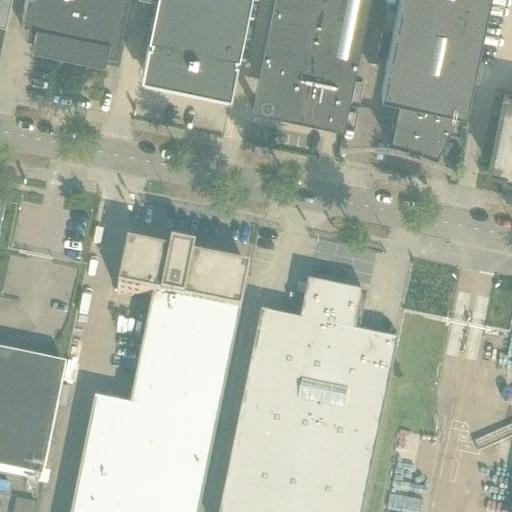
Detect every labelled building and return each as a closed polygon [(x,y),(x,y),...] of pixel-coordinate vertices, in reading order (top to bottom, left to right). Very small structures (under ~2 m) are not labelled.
[(0,0),(0,19),(4,20),(8,0),(0,0)] [(34,23),(32,35),(30,45),(118,63),(123,39),(119,39),(126,0),(24,0),(21,14),(20,21),(34,23)] [(150,37),(150,41),(145,63),(143,73),(228,91),(234,59),(235,54),(238,55),(249,0),(155,0),(148,36),(150,37)] [(271,0),(260,56),(266,57),(260,87),(342,116),(341,124),(342,124),(367,0),(271,0)] [(382,27),(380,35),(376,54),(385,56),(383,68),(379,87),(398,91),(399,91),(389,140),(387,140),(386,142),(403,145),(403,144),(412,146),(420,150),(427,153),(435,157),(436,155),(434,154),(445,131),(458,134),(485,0),(396,0),(391,29),(382,27)] [(511,97),(503,95),(492,148),(488,168),(504,171),(503,175),(511,176),(511,97)] [(96,230),(93,243),(100,244),(102,232),(96,230)] [(192,255),(189,254),(169,250),(167,257),(125,248),(117,286),(117,287),(116,294),(151,301),(128,412),(93,405),(76,485),(70,511),(198,511),(247,274),(240,273),(240,272),(191,262),(192,255)] [(259,319),(255,339),(219,511),(361,511),(396,347),(357,339),(365,300),(342,295),(342,291),(331,289),(330,293),(306,288),(298,327),(259,319)] [(64,370),(0,357),(0,475),(41,484),(64,370)] [(13,511),(32,511),(34,505),(15,501),(13,511)]
